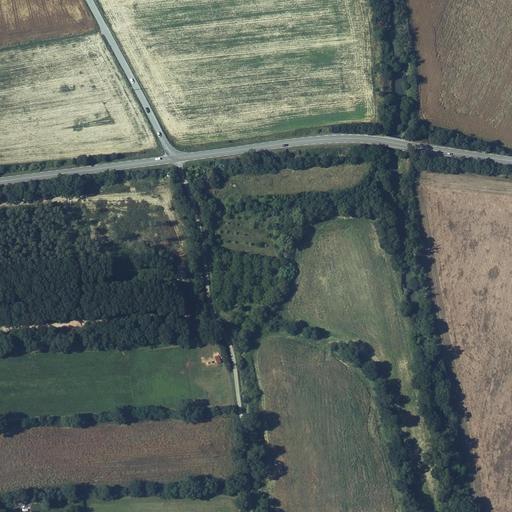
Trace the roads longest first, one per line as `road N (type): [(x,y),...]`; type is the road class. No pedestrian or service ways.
road 1 (residential): [(173,159),(199,229),(212,319),(233,352),(248,511)]
road 2 (secondary): [(511,157),(328,137),(173,159)]
road 3 (track): [(0,327),(212,319)]
road 4 (tertiary): [(173,159),(90,0)]
road 5 (secondary): [(173,159),(0,180)]
